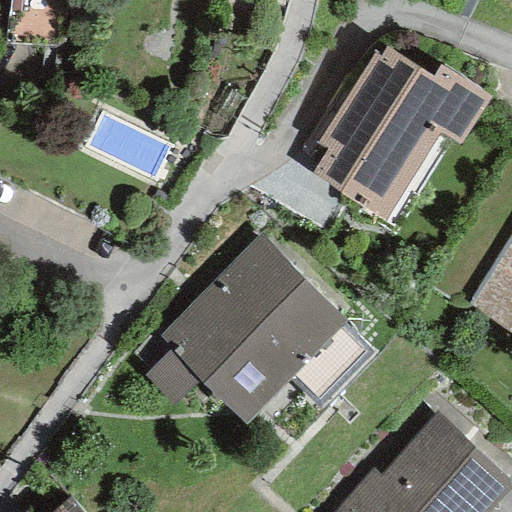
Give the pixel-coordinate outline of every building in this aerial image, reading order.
[(9,0),(5,44),(64,48),(66,3),(86,4),(86,0),(9,0)] [(461,110),(374,62),(301,194),(388,241),(461,110)] [(511,225),(455,328),(511,359),(511,225)] [(252,244),(139,365),(225,445),(338,323),(252,244)] [(490,511),(503,497),(421,426),(368,488),(357,469),(320,511),(490,511)] [(31,511),(24,504),(16,511),(88,511),(72,493),(50,511),(31,511)]
